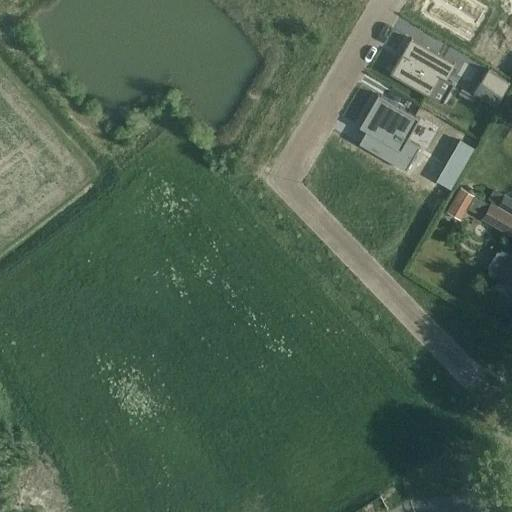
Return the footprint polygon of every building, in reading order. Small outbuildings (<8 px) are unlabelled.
[(466,0),(431,0),(423,14),(468,41),(486,11),(466,0)] [(401,52),(389,73),(441,103),(453,82),(446,78),(455,63),(410,38),(401,53),(401,52)] [(487,68),(480,80),(502,94),(509,82),(487,68)] [(377,93),(358,126),(385,141),(378,153),(405,169),(421,142),(408,135),(419,117),(377,93)] [(436,179),(450,187),(473,148),(459,140),(436,179)] [(391,180),(348,155),(336,176),(331,173),(322,189),(346,202),(347,199),(366,209),(374,195),(380,198),(391,180)] [(460,187),(454,196),(469,204),(474,195),(460,187)] [(511,199),(503,194),(497,205),(511,213),(511,199)] [(511,236),(511,217),(490,205),(489,206),(473,197),(467,208),(483,217),(482,219),(511,236)] [(511,255),(511,258),(502,253),(496,254),(487,270),(489,275),(497,280),(497,281),(511,289),(511,255)]
